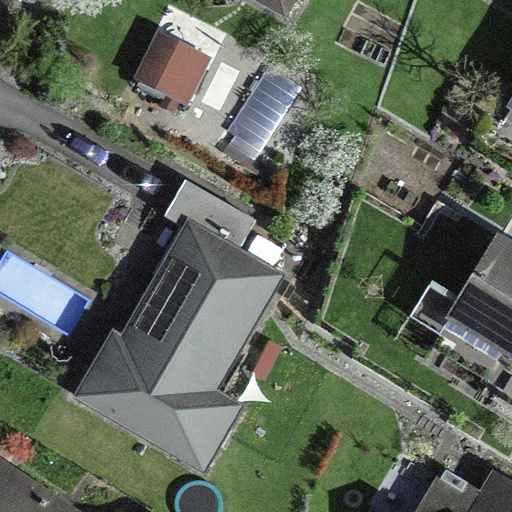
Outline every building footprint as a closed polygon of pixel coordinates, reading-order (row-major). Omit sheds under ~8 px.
[(255,0),(279,13),(286,0),(255,0)] [(208,65),(155,40),(133,85),(187,110),(208,65)] [(119,346),(111,341),(77,399),(199,470),(233,411),(207,396),(273,281),(232,257),(251,224),(181,184),(161,220),(184,233),(202,244),(175,291),(157,281),(119,346)] [(451,320),(499,349),(511,357),(511,254),(494,244),(448,319),(451,320)] [(511,511),(511,491),(491,479),(478,500),(461,490),(463,486),(442,473),(418,511),(511,511)] [(0,511),(55,511),(4,477),(0,483),(0,511)]
